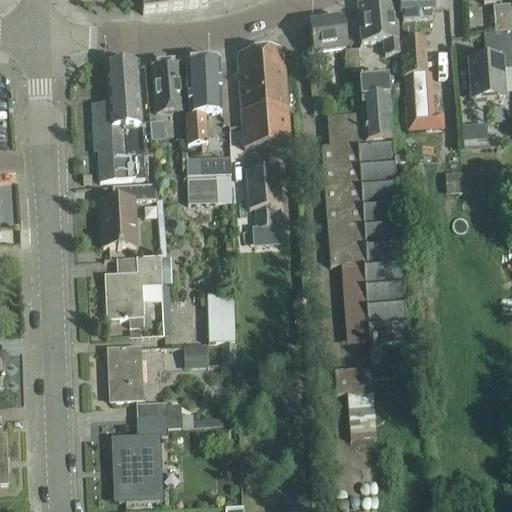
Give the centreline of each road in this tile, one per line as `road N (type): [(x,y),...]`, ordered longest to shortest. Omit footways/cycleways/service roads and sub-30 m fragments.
road 1 (tertiary): [(60,511),(37,36)]
road 2 (secondary): [(37,36),(192,38),(309,0)]
